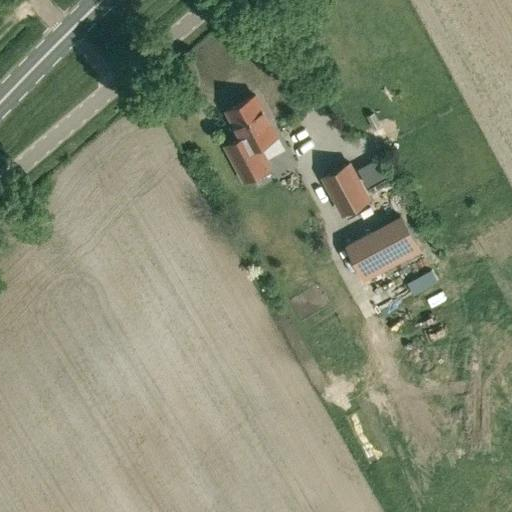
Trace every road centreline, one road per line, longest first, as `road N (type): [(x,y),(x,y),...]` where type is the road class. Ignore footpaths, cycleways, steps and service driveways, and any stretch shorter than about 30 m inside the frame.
road 1 (unclassified): [(0,193),(112,81),(209,0)]
road 2 (secondary): [(0,101),(101,0)]
